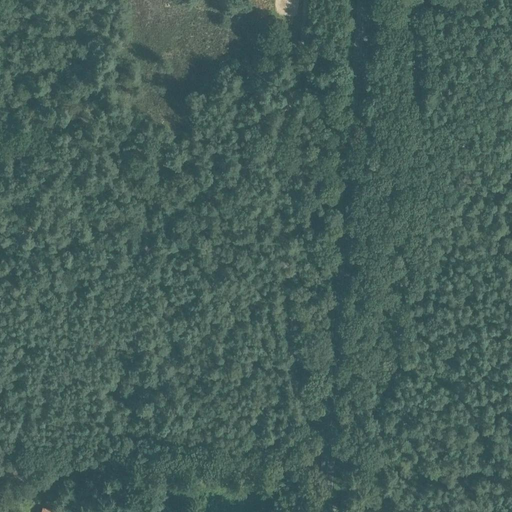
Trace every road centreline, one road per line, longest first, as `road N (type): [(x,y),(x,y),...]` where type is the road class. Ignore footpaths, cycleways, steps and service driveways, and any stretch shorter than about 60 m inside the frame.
road 1 (secondary): [(323,511),(364,0)]
road 2 (track): [(511,471),(328,460)]
road 3 (track): [(511,72),(431,80),(362,38)]
